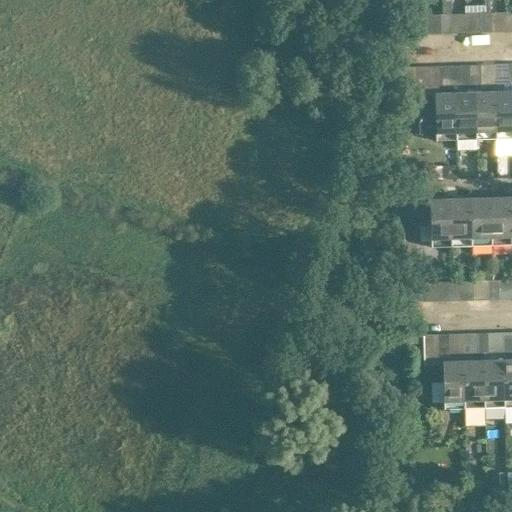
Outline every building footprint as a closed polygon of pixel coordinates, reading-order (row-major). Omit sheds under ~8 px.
[(490,22),(490,13),(485,13),(485,6),(465,7),(465,13),(466,34),(481,33),(480,22),(490,22)] [(490,33),(505,33),(505,12),(490,13),(490,22),(490,33)] [(451,23),(451,34),(466,34),(465,13),(450,14),(451,23)] [(425,35),(441,34),(441,23),(441,14),(424,14),(424,19),(425,35)] [(451,23),(450,14),(441,14),(441,23),(451,23)] [(410,20),(410,35),(425,35),(424,19),(410,20)] [(490,33),(490,22),(480,22),(481,33),(490,33)] [(451,34),(451,23),(441,23),(441,34),(451,34)] [(510,74),(510,64),(495,65),(496,92),(510,91),(510,83),(510,74)] [(470,75),(470,65),(456,66),(456,93),(471,92),(471,84),(470,75)] [(481,74),(480,65),(470,65),(470,75),(481,74)] [(495,65),(480,65),(481,74),(481,84),(481,92),(496,92),(495,65)] [(440,85),(440,66),(416,67),(414,67),(414,86),(423,86),(424,86),(440,85)] [(456,66),(440,66),(440,85),(440,93),(456,93),(456,66)] [(481,84),(481,74),(470,75),(471,84),(481,84)] [(481,84),(471,84),(471,92),(476,92),(481,92),(481,84)] [(424,86),(424,93),(436,93),(440,93),(440,85),(424,86)] [(511,138),(511,91),(510,91),(496,92),(497,132),(497,139),(511,138)] [(478,139),(476,92),(471,92),(456,93),(458,132),(458,140),(478,139)] [(481,92),(476,92),(478,139),(483,139),(483,132),(497,132),(496,92),(481,92)] [(425,105),(420,105),(420,133),(437,133),(437,140),(444,140),(443,133),(458,132),(456,93),(440,93),(436,93),(424,93),(425,105)] [(511,224),(511,197),(491,198),(493,245),(498,245),(498,238),(511,237),(511,224)] [(472,198),(452,199),(453,246),(458,246),(458,239),(473,238),(472,198)] [(491,198),(472,198),(473,238),(487,238),(488,245),(493,245),(491,198)] [(453,246),(452,199),(431,199),(432,226),(420,226),(420,242),(432,242),(432,246),(453,246)] [(511,299),(511,280),(498,281),(498,291),(487,291),(488,300),(511,299)] [(473,301),(472,281),(458,282),(458,301),(473,301)] [(472,281),(473,301),(488,300),(487,291),(487,281),(472,281)] [(498,291),(498,281),(487,281),(487,291),(498,291)] [(434,302),(433,282),(422,283),(422,302),(434,302)] [(447,282),(433,282),(434,302),(447,302),(447,282)] [(458,282),(447,282),(447,302),(458,301),(458,282)] [(488,344),(488,334),(477,334),(477,344),(488,344)] [(448,354),(448,335),(423,335),(424,355),(424,365),(437,365),(436,355),(448,354)] [(489,353),(488,344),(477,344),(478,354),(489,353)] [(511,407),(511,360),(503,361),(504,408),(511,407)] [(484,408),(483,361),(463,362),(465,409),(484,408)] [(504,408),(503,361),(483,361),(484,408),(504,408)] [(465,409),(463,362),(443,363),(444,409),(465,409)]
